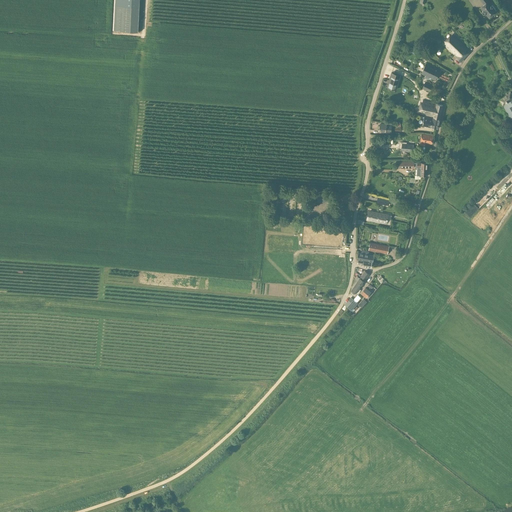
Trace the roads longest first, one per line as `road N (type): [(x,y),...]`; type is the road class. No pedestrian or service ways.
road 1 (track): [(79,511),(185,470),(250,412),(336,312)]
road 2 (unclassified): [(353,265),(372,270),(406,251),(453,83),(477,47),(511,19)]
road 3 (unclassified): [(404,0),(368,123),(353,265)]
